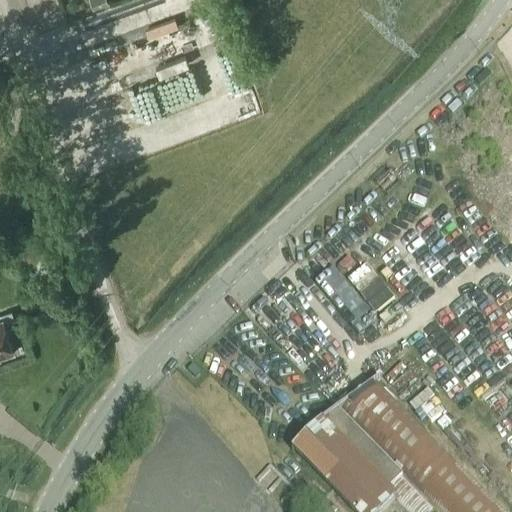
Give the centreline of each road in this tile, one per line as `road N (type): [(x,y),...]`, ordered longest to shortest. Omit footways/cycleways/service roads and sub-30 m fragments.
road 1 (tertiary): [(49,511),(91,432),(135,379),(468,46),(502,0)]
road 2 (unknown): [(135,379),(0,0)]
